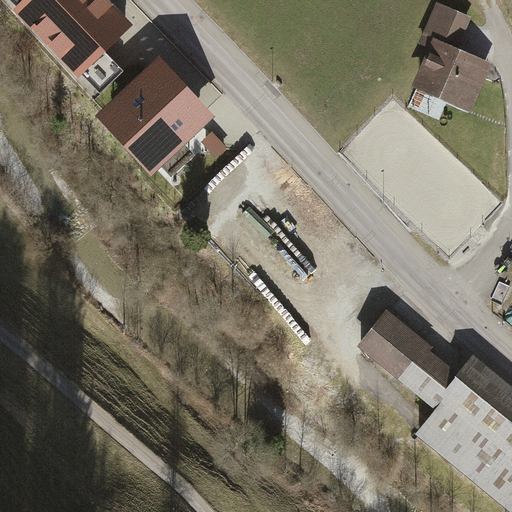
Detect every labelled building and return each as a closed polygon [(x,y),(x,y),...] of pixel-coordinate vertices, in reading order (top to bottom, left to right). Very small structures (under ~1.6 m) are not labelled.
[(94,0),(31,0),(15,16),(46,47),(94,0)] [(128,29),(99,0),(94,0),(46,47),(77,79),(128,29)] [(470,23),(439,9),(422,47),(435,52),(418,92),(470,114),(488,71),(456,57),(470,23)] [(210,119),(159,66),(102,121),(152,174),(210,119)] [(227,148),(213,134),(204,144),(218,158),(227,148)] [(432,350),(389,317),(363,351),(439,409),(418,437),(511,507),(511,394),(472,364),(461,378),(428,354),(432,350)]
